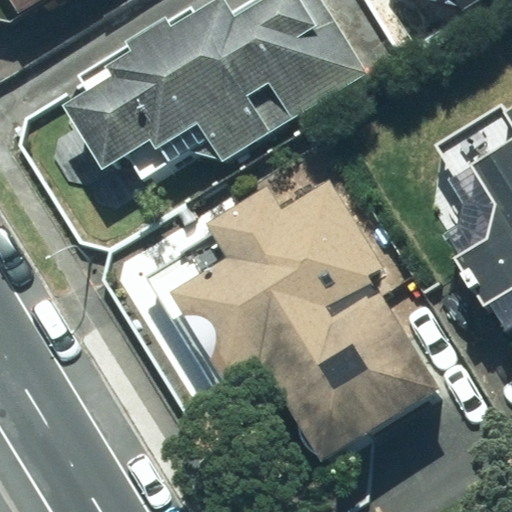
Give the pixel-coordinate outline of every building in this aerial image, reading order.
[(0,0),(0,24),(3,29),(51,0),(0,0)] [(97,184),(115,212),(205,155),(215,171),(355,83),(302,0),(259,0),(225,21),(214,3),(76,90),(83,102),(56,119),(63,130),(61,132),(59,134),(58,136),(57,138),(56,141),(55,143),(54,145),(54,148),(53,150),(53,153),(53,155),(54,158),(54,160),(55,163),(56,165),(57,167),(58,170),(59,172),(61,174),(62,176),(64,177),(66,179),(68,181),(70,182),(73,183),(75,184),(77,185),(80,185),(82,186),(85,186),(87,186),(90,186),(92,186),(95,185),(97,184)] [(385,0),(384,8),(472,18),(501,0),(385,0)] [(511,106),(378,188),(469,337),(507,314),(511,321),(511,106)] [(237,398),(267,378),(290,413),(307,402),(345,460),(446,392),(376,289),(333,317),(266,218),(222,248),(237,271),(179,310),(237,398)]
